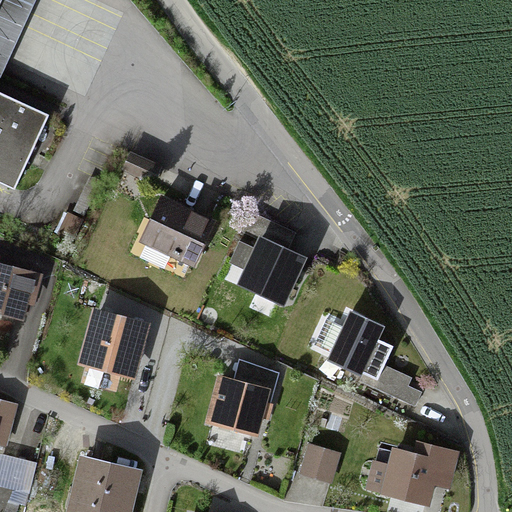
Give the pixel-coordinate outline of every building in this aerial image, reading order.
[(0,186),(23,197),(59,121),(0,93),(0,186)] [(159,167),(131,156),(126,168),(154,179),(159,167)] [(143,253),(198,277),(220,227),(164,203),(143,253)] [(239,284),(282,304),(303,256),(288,250),(296,232),(252,212),(229,264),(245,271),(239,284)] [(0,273),(0,319),(33,330),(49,283),(2,267),(0,273)] [(319,369),(372,395),(399,342),(346,315),(319,369)] [(81,364),(136,379),(149,333),(94,318),(81,364)] [(208,430),(260,443),(272,394),(220,381),(208,430)] [(0,450),(7,453),(16,421),(0,416),(0,450)] [(299,478),(330,487),(340,455),(309,445),(299,478)] [(369,495),(433,511),(439,490),(453,494),(461,463),(435,457),(433,464),(398,455),(394,469),(376,465),(369,495)] [(81,460),(73,496),(134,509),(142,473),(81,460)] [(0,487),(0,511),(7,511),(14,492),(0,487)]
